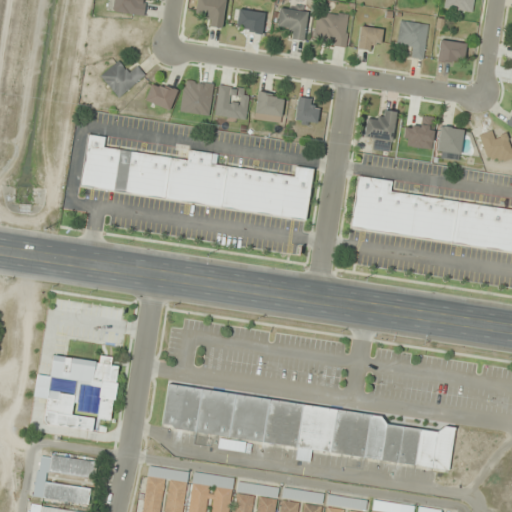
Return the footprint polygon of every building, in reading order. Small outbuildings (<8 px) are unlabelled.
[(144,15),(145,0),(108,0),(107,10),(144,15)] [(197,0),(195,15),(206,17),(205,26),(222,28),(226,0),(197,0)] [(473,0),(445,0),(444,8),(472,13),(473,0)] [(306,10),(279,9),(279,27),(286,27),(286,39),(305,40),(306,10)] [(236,31),(262,33),(264,12),(238,10),(236,31)] [(345,46),(349,16),(319,11),(314,41),(345,46)] [(397,45),(414,47),(413,57),(423,59),(428,24),(400,21),(397,45)] [(358,49),(370,50),(371,44),(381,45),(382,29),(360,27),(358,49)] [(466,43),(440,40),(437,61),(463,64),(466,43)] [(138,67),(131,73),(118,60),(100,77),(120,98),(145,74),(138,67)] [(169,110),(177,91),(153,81),(145,101),(169,110)] [(219,86),(215,115),(246,118),(249,89),(219,86)] [(282,121),(283,94),(257,93),(256,120),(282,121)] [(320,109),(310,106),(312,100),(299,97),(294,120),(316,125),(320,109)] [(378,120),(367,118),(365,137),(374,139),(373,149),(390,151),(396,112),(379,110),(378,120)] [(462,128),(439,127),(438,154),(461,155),(462,128)] [(313,168),(295,166),(294,175),(216,166),(217,154),(189,150),(188,159),(104,149),(105,136),(87,134),(80,189),(307,216),(313,168)] [(511,208),(390,193),(392,180),(357,176),(350,231),(511,251),(511,208)] [(47,413),(75,416),(79,384),(93,385),(89,416),(112,419),(118,366),(111,366),(112,357),(99,356),(99,361),(53,356),(47,413)] [(385,416),(167,386),(162,428),(299,446),(297,459),(310,460),(312,451),(449,470),(454,432),(384,423),(385,416)] [(40,454),(35,498),(88,504),(91,487),(46,482),(48,472),(94,478),(97,461),(40,454)] [(142,511),(184,511),(189,472),(148,467),(142,511)] [(229,511),(234,477),(194,472),(188,511),(229,511)] [(257,511),(275,511),(279,487),(238,482),(234,511),(251,511),(254,494),(260,495),(257,511)] [(283,498),(322,502),(323,493),(284,489),(283,498)] [(350,508),(349,511),(366,511),(368,500),(329,495),(327,505),(350,508)] [(282,499),(280,511),(297,511),(298,501),(282,499)] [(371,511),(412,511),(414,505),(374,500),(371,511)] [(303,511),(321,511),(322,506),(305,503),(303,511)]
